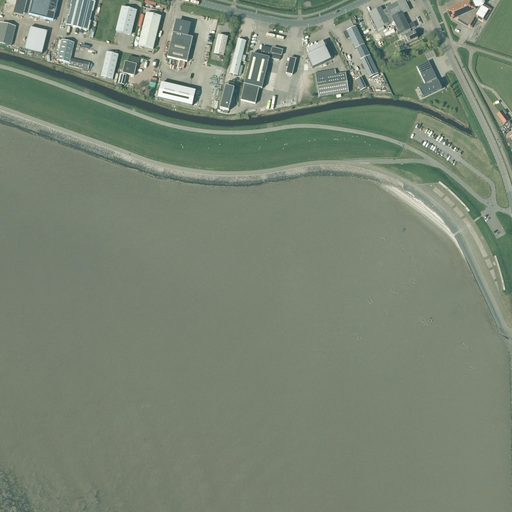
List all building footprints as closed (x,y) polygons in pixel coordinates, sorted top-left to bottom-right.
[(5,0),(3,12),(23,17),(26,0),(5,0)] [(57,0),(31,0),(28,15),(53,21),(57,0)] [(72,0),(66,26),(87,31),(94,2),(85,0),(72,0)] [(483,0),(465,0),(465,1),(466,3),(459,6),(458,7),(447,12),(451,21),(455,19),(470,28),(476,18),(483,22),(490,10),(483,6),(485,4),(484,1),(483,0)] [(381,8),(369,14),(377,30),(389,24),(388,23),(393,21),(394,23),(395,26),(399,32),(397,33),(398,36),(400,35),(403,33),(410,30),(415,28),(415,27),(414,23),(413,23),(408,25),(402,14),(408,11),(403,1),(383,12),(381,8)] [(137,11),(122,7),(116,32),(131,35),(137,11)] [(146,13),(138,46),(153,50),(161,17),(146,13)] [(173,33),(167,58),(187,63),(193,38),(187,37),(190,25),(177,22),(174,34),(173,33)] [(5,25),(0,23),(0,44),(8,47),(10,47),(13,34),(15,27),(12,27),(5,25)] [(350,38),(355,49),(362,46),(363,48),(365,47),(356,27),(343,33),(346,40),(350,38)] [(24,50),(41,55),(47,32),(29,28),(24,50)] [(410,30),(403,33),(405,36),(408,43),(418,39),(414,32),(411,33),(410,30)] [(229,34),(218,31),(211,61),(225,64),(227,54),(225,49),(229,34)] [(233,59),(241,61),(242,56),(246,42),(238,40),(233,59)] [(61,41),(57,61),(68,63),(69,59),(73,44),(61,41)] [(309,55),(306,56),(312,69),(331,60),(323,42),(306,50),(309,55)] [(272,49),(262,47),(260,56),(252,54),(244,85),(241,101),(255,105),(259,88),(262,89),(269,58),(279,61),(280,56),(281,56),(282,51),(272,48),(272,49)] [(101,77),(113,80),(118,56),(107,53),(101,77)] [(369,56),(364,59),(360,60),(369,79),(378,74),(369,56)] [(122,74),(134,76),(137,63),(139,63),(140,59),(129,57),(128,63),(125,62),(122,74)] [(286,74),(292,76),(296,60),(290,58),(288,65),(286,65),(285,68),(287,68),(286,74)] [(238,76),(241,61),(233,59),(230,74),(238,76)] [(428,62),(417,67),(425,85),(418,88),(421,94),(423,99),(442,90),(437,80),(428,62)] [(335,70),(315,73),(319,98),(349,93),(345,73),(336,75),(335,70)] [(124,86),(126,76),(120,75),(118,84),(124,86)] [(161,83),(158,98),(192,106),(206,110),(211,110),(215,96),(195,91),(161,83)] [(225,86),(220,109),(229,112),(234,89),(225,86)] [(501,112),(497,115),(504,125),(509,121),(502,111),(501,112)]
